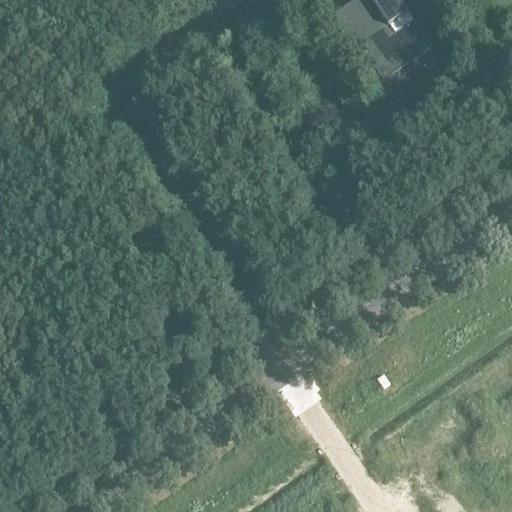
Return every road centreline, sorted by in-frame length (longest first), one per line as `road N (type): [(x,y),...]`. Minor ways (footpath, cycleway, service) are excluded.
road 1 (residential): [(283,373),(119,131),(112,108),(133,77),(239,0)]
road 2 (tertiary): [(283,373),(511,210)]
road 3 (tertiary): [(93,511),(283,373)]
road 4 (residential): [(283,373),(385,511)]
